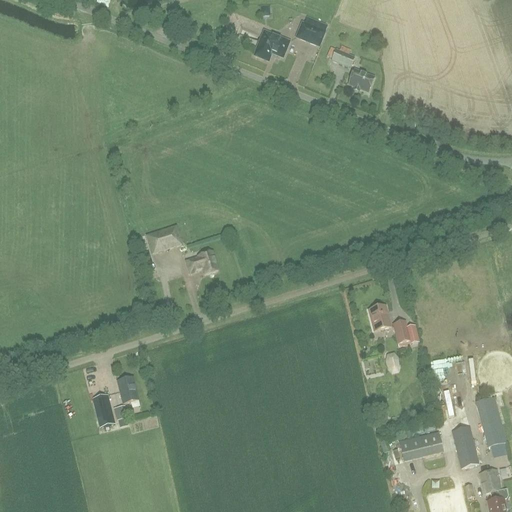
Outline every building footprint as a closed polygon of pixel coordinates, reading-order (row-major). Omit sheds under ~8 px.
[(318,31),(304,25),(302,25),(296,38),(318,47),(324,34),(318,31)] [(265,33),(255,57),(269,63),(272,54),(283,59),(290,43),(265,33)] [(331,62),(349,70),(354,58),(336,51),(331,62)] [(355,72),(349,87),(369,94),(374,79),(355,72)] [(147,238),(153,255),(181,246),(176,229),(147,238)] [(204,277),(218,272),(212,253),(198,258),(199,259),(187,263),(190,275),(203,271),(204,277)] [(374,333),(392,328),(386,307),(368,311),(374,333)] [(398,345),(411,342),(406,323),(393,326),(398,345)] [(398,361),(398,359),(386,363),(387,367),(388,367),(388,369),(388,370),(388,371),(392,375),(399,374),(400,368),(400,366),(399,367),(397,361),(398,361)] [(123,405),(139,402),(133,379),(117,383),(123,405)] [(92,401),(99,429),(99,430),(116,426),(115,426),(108,397),(92,401)] [(493,401),(490,401),(477,405),(479,413),(488,448),(505,443),(493,401)] [(128,419),(125,407),(114,410),(116,422),(128,419)] [(452,433),(454,442),(461,471),(480,466),(470,429),(452,433)] [(444,454),(439,434),(399,444),(404,464),(444,454)] [(495,458),(508,457),(507,445),(494,447),(495,458)] [(498,471),(511,469),(509,458),(496,459),(498,471)] [(504,511),(506,510),(504,501),(506,500),(508,498),(507,491),(502,492),(499,481),(497,471),(479,475),(484,496),(490,495),(491,498),(492,503),(488,504),(489,511),(504,511)] [(468,500),(474,498),(472,487),(465,488),(468,500)]
